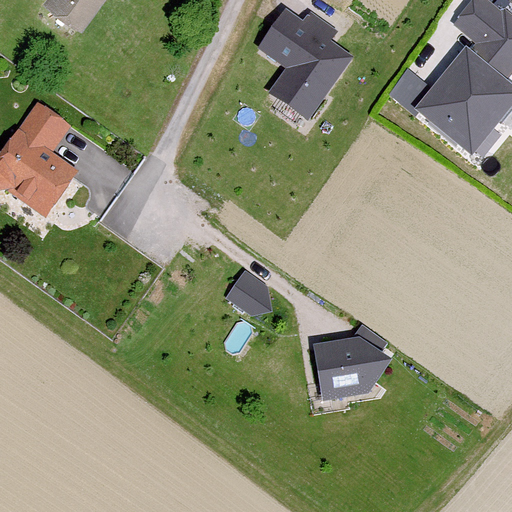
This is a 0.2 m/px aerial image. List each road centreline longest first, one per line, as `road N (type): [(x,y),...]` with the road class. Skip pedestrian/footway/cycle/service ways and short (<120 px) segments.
road 1 (track): [(0,283),(307,511)]
road 2 (track): [(427,511),(511,410)]
